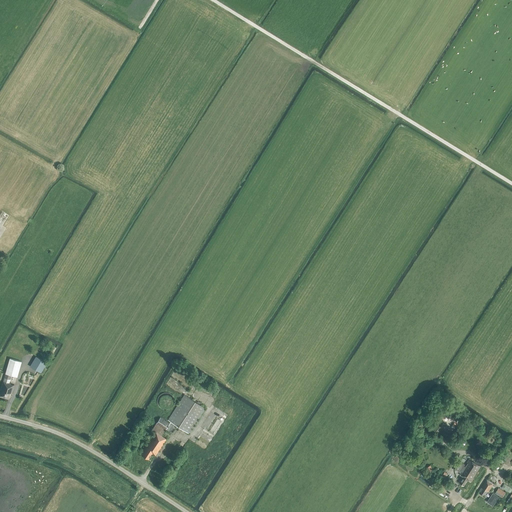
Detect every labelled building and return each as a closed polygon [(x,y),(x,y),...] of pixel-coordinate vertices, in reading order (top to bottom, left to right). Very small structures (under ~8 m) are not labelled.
[(17,378),(19,369),(21,362),(1,356),(0,358),(0,367),(7,370),(6,374),(3,382),(0,390),(1,391),(0,394),(0,396),(7,398),(9,393),(12,394),(14,385),(10,384),(11,384),(9,383),(11,376),(17,378)] [(41,373),(46,363),(36,357),(30,367),(41,373)] [(212,397),(217,389),(204,381),(199,389),(212,397)] [(189,433),(205,408),(184,395),(168,420),(170,421),(169,423),(160,417),(152,430),(155,432),(144,449),(144,450),(141,454),(148,459),(152,453),(155,455),(166,439),(161,436),(165,430),(171,434),(177,426),(189,433)] [(208,446),(224,421),(213,414),(197,439),(208,446)] [(446,425),(440,420),(432,429),(438,434),(446,425)] [(459,475),(462,476),(459,481),(460,481),(459,483),(463,486),(467,479),(470,482),(480,466),(469,459),(459,475)] [(455,469),(460,472),(464,466),(459,463),(455,469)] [(488,492),(494,484),(486,480),(479,491),(481,492),(480,493),(484,495),(484,494),(485,495),(488,491),(488,492)] [(511,486),(504,483),(503,488),(511,492),(511,489),(511,486)] [(502,498),(505,493),(499,488),(495,493),(502,498)] [(493,493),(487,502),(493,506),(499,497),(493,493)]
